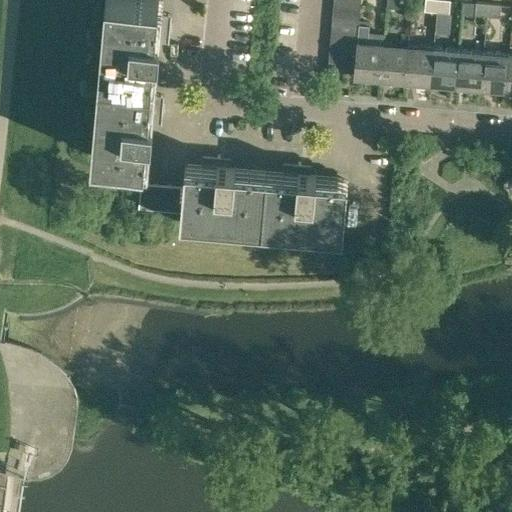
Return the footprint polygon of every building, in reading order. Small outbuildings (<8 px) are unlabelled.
[(104,0),(98,73),(156,78),(160,31),(169,32),(171,15),(162,14),(162,0),(104,0)] [(360,0),(333,0),(333,9),(360,12),(361,0),(360,0)] [(425,0),(424,10),(437,11),(437,0),(425,0)] [(437,0),(437,11),(436,29),(442,29),(443,17),(449,18),(449,12),(449,0),(437,0)] [(474,14),(487,15),(488,2),(476,1),(474,14)] [(488,2),(487,15),(499,16),(500,3),(488,2)] [(333,9),(332,22),(359,24),(360,12),(333,9)] [(332,22),(331,33),(357,35),(357,39),(368,39),(369,25),(359,24),(332,22)] [(331,33),(330,45),(356,47),(357,39),(357,35),(331,33)] [(354,75),(380,78),(383,42),(357,40),(354,75)] [(383,42),(380,78),(405,80),(408,45),(383,42)] [(330,45),(329,58),(354,60),(356,47),(330,45)] [(408,45),(405,80),(431,83),(434,47),(408,45)] [(434,47),(431,83),(455,85),(459,49),(434,47)] [(459,49),(455,85),(480,87),(484,52),(459,49)] [(484,52),(480,87),(505,89),(509,54),(484,52)] [(354,60),(329,58),(328,69),(353,72),(354,60)] [(156,78),(98,73),(91,155),(149,160),(153,112),(162,113),(164,96),(155,95),(156,78)] [(185,161),(183,184),(180,210),(180,219),(261,226),(265,168),(219,164),(220,155),(202,154),(202,162),(185,161)] [(265,168),(261,226),(342,233),(347,175),(300,171),(301,162),(283,160),(282,169),(265,168)] [(139,206),(153,208),(155,182),(141,181),(139,206)] [(155,182),(153,208),(167,209),(169,183),(155,182)] [(180,210),(183,184),(169,183),(167,209),(180,210)]
